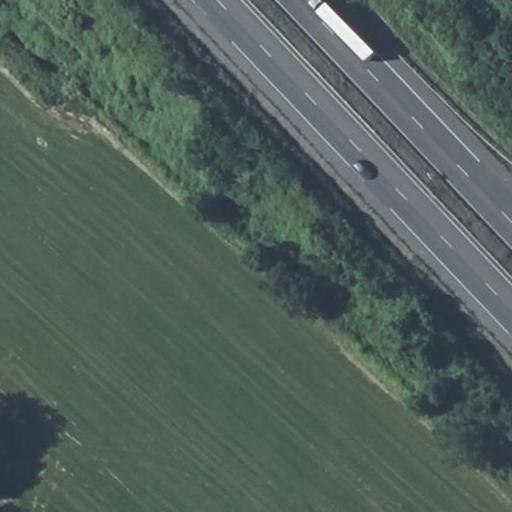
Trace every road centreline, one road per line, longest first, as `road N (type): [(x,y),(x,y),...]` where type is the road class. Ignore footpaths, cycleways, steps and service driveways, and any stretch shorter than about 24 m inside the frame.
road 1 (motorway): [(217,0),(511,309)]
road 2 (motorway): [(511,221),(301,0)]
